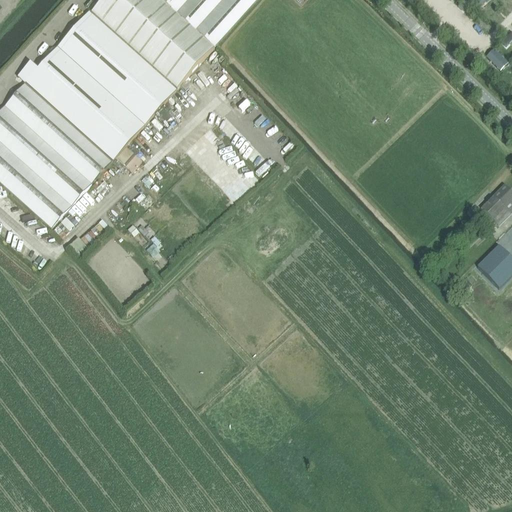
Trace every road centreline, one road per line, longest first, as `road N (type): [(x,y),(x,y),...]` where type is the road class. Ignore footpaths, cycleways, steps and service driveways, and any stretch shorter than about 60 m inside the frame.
road 1 (unknown): [(0,209),(56,252),(218,103)]
road 2 (tertiary): [(511,124),(384,0)]
